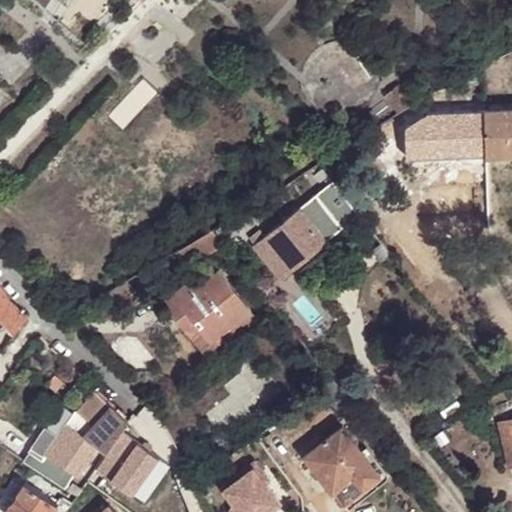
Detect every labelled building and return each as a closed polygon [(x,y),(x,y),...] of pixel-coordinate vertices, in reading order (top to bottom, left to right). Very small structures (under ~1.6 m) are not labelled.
[(401,82),(410,96),(414,93),(405,79),(401,82)] [(384,93),(397,113),(413,102),(410,96),(401,82),(384,93)] [(511,108),(453,112),(455,144),(455,145),(485,144),(486,156),(511,154),(511,108)] [(431,144),(455,144),(453,112),(430,112),(431,144)] [(298,207),(326,240),(358,213),(331,180),(298,207)] [(291,270),(326,240),(298,207),(264,237),(253,245),(252,246),(263,259),(273,250),(291,270)] [(212,229),(163,259),(175,275),(224,243),(212,229)] [(248,240),(253,245),(264,237),(259,231),(248,240)] [(280,279),(291,270),(273,250),(263,259),(280,279)] [(188,281),(164,300),(177,317),(182,312),(195,329),(199,326),(210,340),(249,309),(218,270),(194,288),(188,281)] [(30,320),(0,284),(0,314),(18,333),(30,320)] [(182,312),(177,317),(190,333),(206,353),(254,315),(249,309),(210,340),(199,326),(195,329),(182,312)] [(66,384),(58,376),(52,383),(60,390),(66,384)] [(114,406),(115,405),(97,389),(86,400),(86,402),(80,410),(97,425),(114,406)] [(109,452),(130,421),(114,406),(97,425),(89,435),(101,445),(100,446),(109,452)] [(71,422),(89,435),(97,425),(80,410),(77,414),(71,422)] [(511,419),(502,422),(498,423),(503,445),(507,444),(511,442),(511,419)] [(80,476),(100,446),(101,445),(89,435),(71,422),(61,436),(49,427),(26,460),(67,487),(77,473),(80,476)] [(325,440),(305,457),(336,494),(343,503),(362,489),(364,492),(383,476),(363,451),(343,426),(333,434),(328,429),(321,436),(325,440)] [(124,433),(98,470),(134,495),(160,458),(124,433)] [(511,442),(507,444),(503,445),(507,467),(511,466),(511,465),(511,442)] [(254,467),(225,488),(236,504),(229,509),(230,511),(269,511),(280,503),(254,467)] [(8,511),(51,511),(58,503),(28,481),(7,511),(8,511)]
